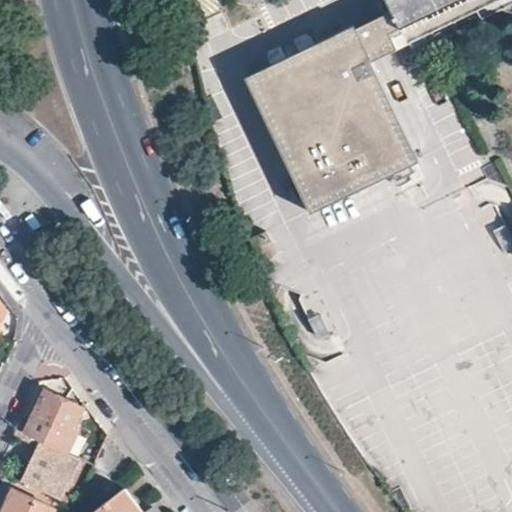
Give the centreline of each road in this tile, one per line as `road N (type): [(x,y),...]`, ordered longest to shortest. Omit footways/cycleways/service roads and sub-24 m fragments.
road 1 (primary): [(259,406),(204,319),(124,154),(79,0)]
road 2 (residential): [(0,145),(44,183),(200,370),(259,406)]
road 3 (residential): [(52,315),(201,511)]
road 4 (primary): [(340,511),(259,406)]
